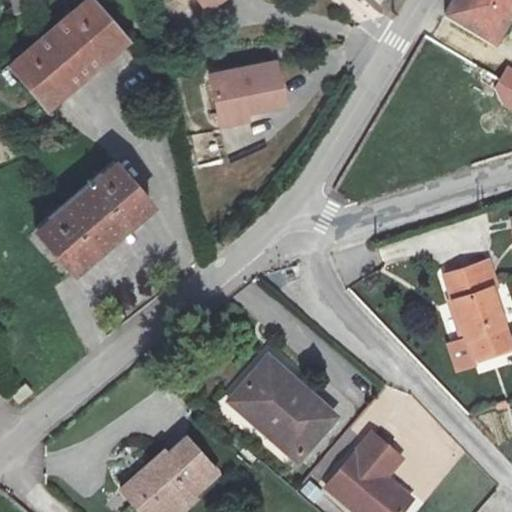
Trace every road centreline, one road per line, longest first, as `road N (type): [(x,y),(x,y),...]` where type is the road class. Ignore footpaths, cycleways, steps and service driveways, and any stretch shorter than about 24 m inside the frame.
road 1 (residential): [(295,204),(0,465)]
road 2 (unclassified): [(295,204),(325,217),(363,219),(511,171)]
road 3 (residential): [(399,40),(295,204)]
